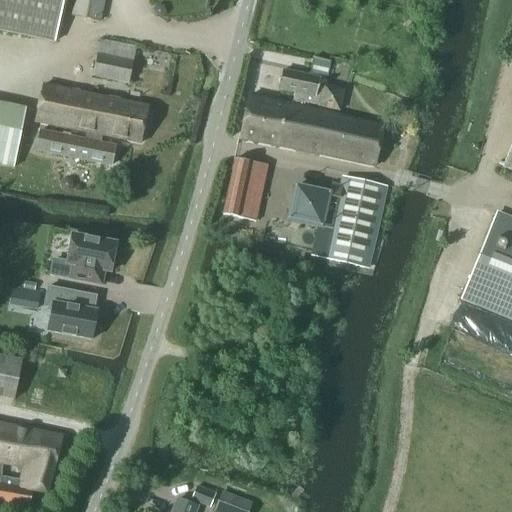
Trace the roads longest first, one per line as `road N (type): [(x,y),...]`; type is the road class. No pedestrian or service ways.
road 1 (unclassified): [(92,511),(212,146),(247,0)]
road 2 (track): [(384,511),(400,455),(409,364),(468,195)]
